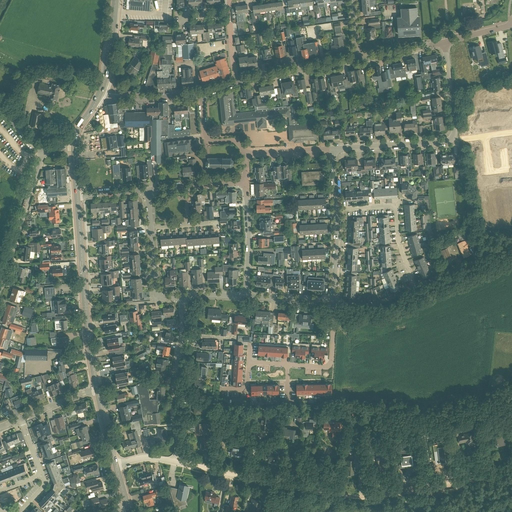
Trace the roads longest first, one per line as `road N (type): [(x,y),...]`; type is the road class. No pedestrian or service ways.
road 1 (track): [(260,480),(375,497),(511,474)]
road 2 (residential): [(119,463),(178,462),(173,405),(182,296)]
road 3 (residential): [(334,149),(449,141),(444,42)]
road 4 (primary): [(96,388),(76,194)]
road 5 (residential): [(0,288),(46,149)]
road 6 (residential): [(417,288),(394,206),(336,209)]
road 7 (unclassified): [(234,83),(357,59)]
